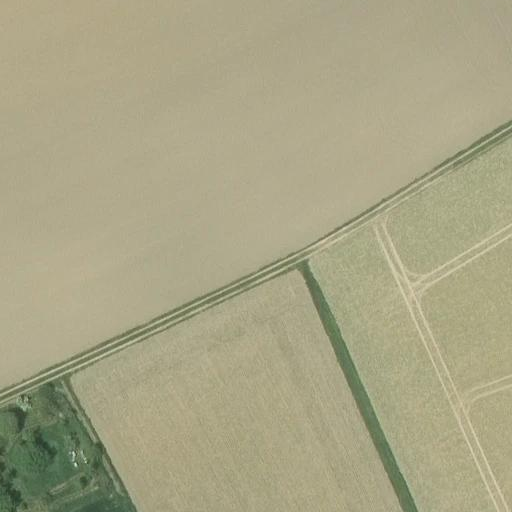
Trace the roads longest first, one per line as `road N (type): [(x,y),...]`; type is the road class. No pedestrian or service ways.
road 1 (track): [(411,511),(303,259),(0,402)]
road 2 (track): [(303,259),(511,137)]
road 3 (track): [(131,511),(57,374)]
